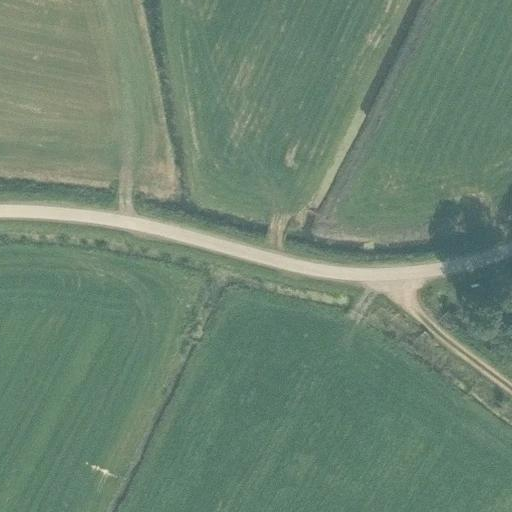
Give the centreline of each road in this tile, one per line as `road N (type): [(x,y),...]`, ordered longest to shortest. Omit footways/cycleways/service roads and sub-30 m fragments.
road 1 (unclassified): [(0,214),(44,215),(297,271),(386,281),(463,268),(511,249)]
road 2 (track): [(402,278),(410,311),(511,389)]
